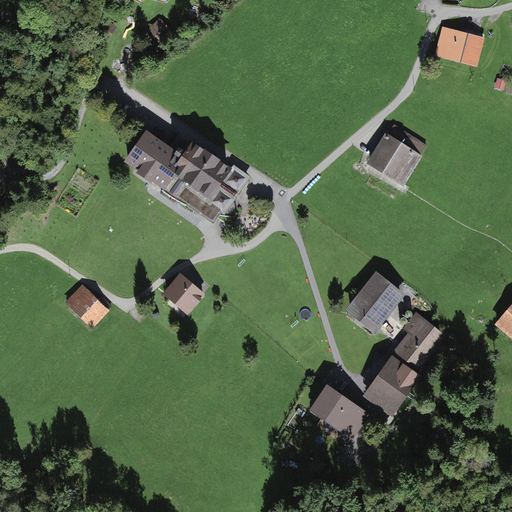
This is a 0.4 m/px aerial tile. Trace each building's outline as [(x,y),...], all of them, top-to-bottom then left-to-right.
[(106,37),(113,28),(106,22),(98,32),(106,37)] [(152,29),(162,39),(169,33),(159,22),(152,29)] [(444,29),(437,54),(477,65),(483,39),(444,29)] [(508,80),(498,77),(495,87),(505,90),(508,80)] [(426,146),(393,126),(370,163),(402,183),(426,146)] [(224,223),(227,220),(239,203),(233,199),(248,178),(234,169),(231,173),(193,146),(194,145),(179,134),(168,150),(165,148),(167,144),(162,140),(160,144),(148,135),(128,163),(140,171),(138,174),(151,182),(153,180),(164,188),(162,191),(173,199),(186,206),(200,212),(212,220),(215,216),(224,223)] [(232,224),(227,220),(224,223),(223,224),(229,229),(232,224)] [(180,276),(167,292),(189,311),(203,295),(180,276)] [(376,277),(350,309),(374,328),(400,296),(376,277)] [(75,294),(79,299),(72,306),(72,307),(92,326),(111,307),(101,297),(97,301),(81,287),(75,294)] [(68,302),(72,306),(79,299),(75,294),(68,302)] [(511,308),(497,325),(511,338),(511,308)] [(416,315),(404,329),(410,334),(396,351),(420,370),(446,338),(416,315)] [(393,361),(368,395),(392,412),(417,377),(417,378),(421,373),(410,365),(407,370),(393,361)] [(346,397),(344,400),(327,387),(310,411),(321,419),(316,426),(335,438),(338,436),(348,443),(367,415),(354,406),(355,404),(346,397)] [(294,429),(305,413),(298,408),(287,425),(294,429)]
